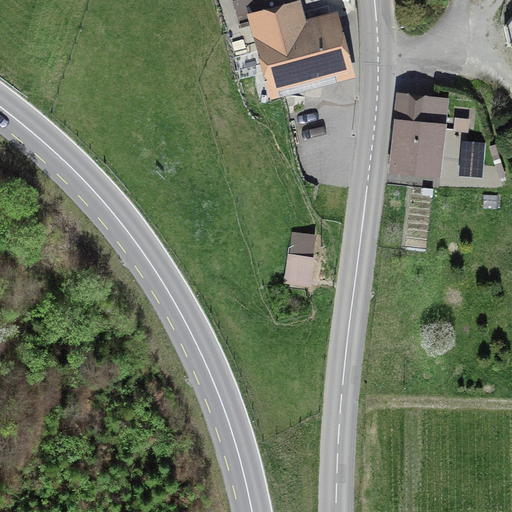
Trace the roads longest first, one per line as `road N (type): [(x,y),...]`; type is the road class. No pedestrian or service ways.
road 1 (tertiary): [(336,511),(342,385),(376,104),(374,0)]
road 2 (primary): [(0,107),(55,149),(165,278),(219,387),(250,511)]
